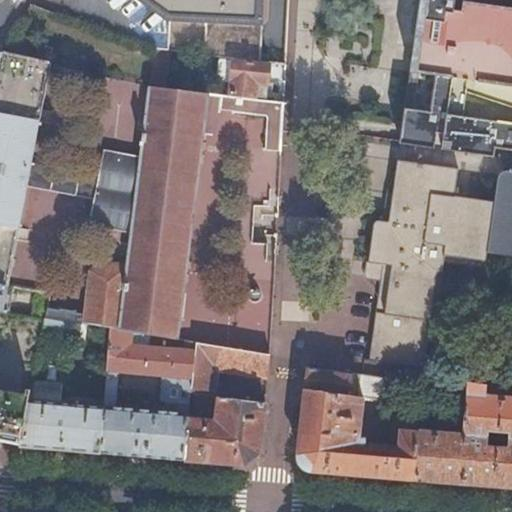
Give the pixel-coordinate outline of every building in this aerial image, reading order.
[(69,0),(60,14),(156,49),(169,50),(234,58),(260,62),(263,0),(69,0)] [(511,6),(464,0),(420,0),(402,125),(400,142),(495,155),(496,146),(511,147),(511,6)] [(156,49),(149,86),(163,87),(169,50),(156,49)] [(2,51),(0,59),(0,284),(6,285),(24,187),(29,163),(48,62),(2,51)] [(260,62),(234,58),(229,93),(265,97),(269,63),(260,62)] [(47,307),(45,316),(85,322),(84,324),(108,328),(130,331),(182,339),(195,341),(217,345),(224,346),(268,353),(282,101),(163,87),(149,86),(141,155),(105,149),(101,173),(96,197),(91,223),(132,230),(127,265),(105,262),(94,270),(86,313),(47,307)] [(29,163),(24,187),(96,197),(101,173),(29,163)] [(511,168),(504,167),(503,174),(497,178),(493,203),(452,197),(456,172),(396,163),(387,223),(376,221),(368,265),(381,267),(366,361),(414,367),(421,323),(425,324),(434,275),(440,276),(442,258),(482,264),(483,255),(511,259),(511,168)] [(0,310),(45,318),(45,316),(47,307),(50,293),(6,285),(0,284),(0,310)] [(45,316),(45,318),(73,322),(84,324),(85,322),(45,316)] [(73,322),(45,318),(42,332),(71,337),(72,335),(73,322)] [(84,324),(73,322),(72,335),(82,337),(84,324)] [(129,342),(130,331),(108,328),(106,366),(104,395),(103,405),(100,451),(182,458),(186,418),(189,396),(195,341),(182,339),(181,348),(129,342)] [(217,345),(195,341),(189,396),(211,398),(214,368),(217,345)] [(224,346),(217,345),(214,368),(221,369),(224,346)] [(265,376),(268,353),(224,346),(221,369),(265,376)] [(94,394),(104,395),(106,366),(96,365),(94,394)] [(305,391),(365,398),(372,399),(374,376),(307,367),(305,391)] [(511,388),(511,376),(497,374),(495,386),(511,388)] [(29,394),(28,399),(18,443),(21,444),(100,451),(103,405),(60,402),(62,383),(32,380),(29,394)] [(511,398),(486,397),(487,385),(468,382),(462,435),(420,431),(415,479),(511,486),(511,398)] [(0,437),(6,440),(18,443),(28,399),(29,394),(0,388),(0,437)] [(423,405),(395,402),(390,448),(367,445),(367,441),(360,440),(365,398),(305,391),(298,456),(310,471),(415,479),(420,431),(423,405)] [(211,398),(189,396),(186,418),(209,421),(211,398)] [(186,418),(182,458),(242,463),(258,449),(263,402),(218,397),(215,421),(209,421),(186,418)]
